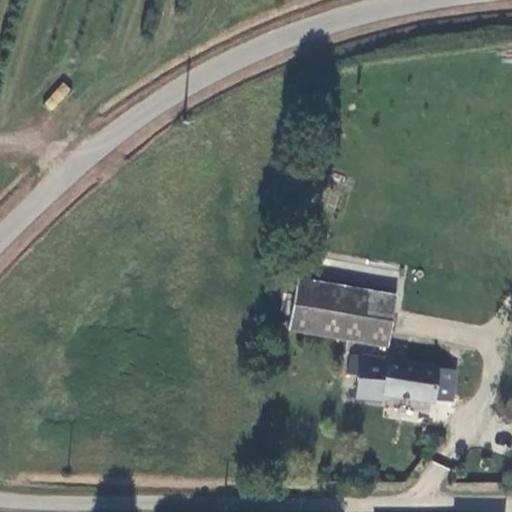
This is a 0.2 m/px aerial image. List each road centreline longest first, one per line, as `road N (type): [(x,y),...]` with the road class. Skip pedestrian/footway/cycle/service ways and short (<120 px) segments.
road 1 (unclassified): [(511,505),(217,506),(0,492)]
road 2 (unclassified): [(416,0),(338,17),(196,78),(79,164),(0,243)]
